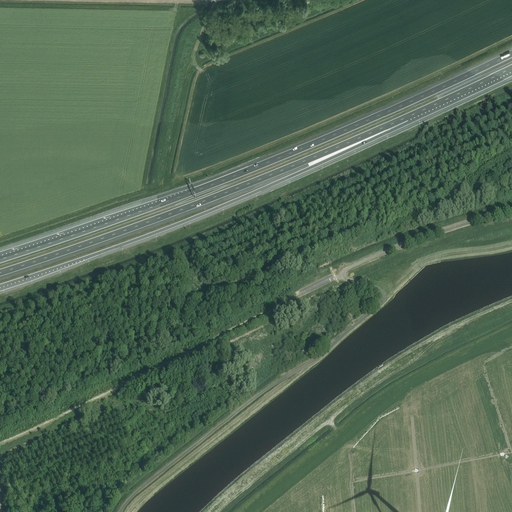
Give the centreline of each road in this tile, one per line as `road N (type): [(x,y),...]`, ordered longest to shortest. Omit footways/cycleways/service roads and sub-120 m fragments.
road 1 (motorway): [(511,54),(267,163),(0,259)]
road 2 (motorway): [(0,286),(217,208),(407,117)]
road 3 (motorway): [(0,275),(407,117)]
road 4 (unclassified): [(119,511),(378,306),(382,293),(367,284)]
road 5 (unclassified): [(511,210),(345,268),(345,278),(367,284)]
